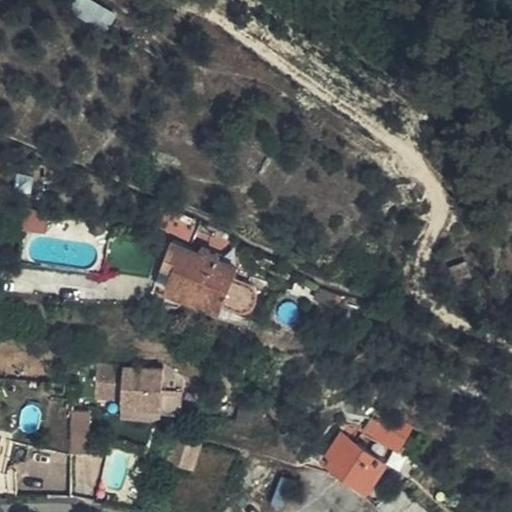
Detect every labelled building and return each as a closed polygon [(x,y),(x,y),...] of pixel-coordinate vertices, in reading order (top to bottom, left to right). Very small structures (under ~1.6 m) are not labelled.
[(167,226),(193,237),(196,230),(163,217),(156,230),(166,233),(167,226)] [(199,253),(201,247),(191,243),(193,237),(167,226),(166,233),(173,236),(171,242),(199,253)] [(202,246),(201,247),(199,253),(171,242),(164,262),(175,266),(168,285),(202,298),(204,294),(224,302),(226,298),(230,300),(233,301),(235,302),(240,304),(244,304),(249,303),(252,301),(255,298),(256,295),(257,292),(256,289),(256,286),(254,284),(251,282),(247,280),(235,275),(239,264),(219,256),(220,253),(202,246)] [(95,403),(122,405),(123,372),(97,370),(95,403)] [(163,374),(123,372),(122,405),(120,410),(160,413),(163,374)] [(185,407),(184,385),(167,386),(168,407),(185,407)] [(381,407),(366,427),(400,448),(413,425),(381,407)] [(76,449),(92,450),(92,409),(77,408),(76,449)] [(342,433),(356,442),(366,427),(365,426),(362,424),(358,422),(356,421),(351,421),(345,420),(339,420),(334,420),(331,423),(342,433)] [(386,462),(356,442),(342,433),(325,457),(369,487),(386,462)] [(165,461),(173,463),(190,468),(192,469),(202,438),(195,437),(189,437),(185,437),(182,437),(179,438),(175,439),(172,441),(170,443),(168,448),(167,454),(165,461)] [(190,468),(173,463),(169,476),(186,480),(190,468)] [(468,511),(419,467),(401,486),(429,511),(468,511)] [(429,511),(401,486),(377,505),(384,511),(429,511)]
